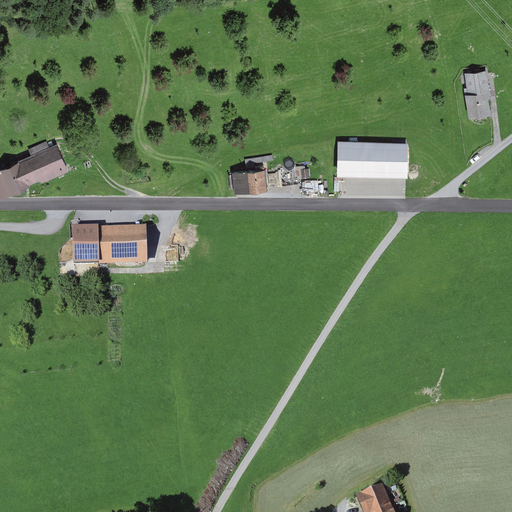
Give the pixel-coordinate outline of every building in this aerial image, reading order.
[(489,66),(469,71),(479,111),(499,106),(489,66)] [(68,165),(57,141),(0,169),(0,189),(4,197),(68,165)] [(409,175),(409,141),(339,141),(339,175),(409,175)] [(266,170),(236,172),(237,194),(268,191),(266,170)] [(145,229),(73,231),(74,266),(146,264),(145,229)] [(122,287),(110,286),(110,360),(121,360),(122,287)] [(392,511),(380,486),(357,497),(363,511),(392,511)]
